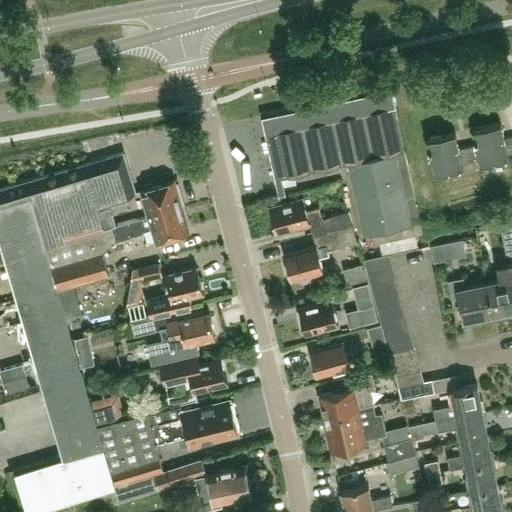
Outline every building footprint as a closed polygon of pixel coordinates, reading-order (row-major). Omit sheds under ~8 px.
[(390,87),(267,115),(281,177),(348,162),(364,234),(372,232),(375,243),(394,239),(410,235),(423,232),(421,222),(411,223),(395,152),(396,152),(396,151),(404,149),(394,104),(390,87)] [(511,152),(511,136),(505,138),(501,122),(473,128),(476,144),(480,159),(480,163),(509,157),(508,153),(511,152)] [(480,159),(476,144),(459,148),(455,132),(427,138),(434,173),(463,167),(462,163),(480,159)] [(45,244),(57,241),(50,220),(55,219),(56,220),(101,206),(100,202),(114,198),(136,191),(123,151),(0,187),(0,241),(42,387),(83,375),(58,289),(58,288),(51,265),(45,244)] [(297,173),(285,176),(287,183),(298,181),(297,173)] [(182,205),(178,193),(181,193),(178,182),(175,183),(174,180),(141,189),(149,215),(182,205)] [(307,209),(304,196),(270,205),(277,230),(310,222),(314,235),(325,232),(321,218),(323,217),(320,205),(307,209)] [(143,232),(143,230),(153,228),(156,240),(189,230),(188,227),(191,226),(188,216),(185,217),(182,205),(149,215),(115,225),(57,241),(45,244),(51,265),(102,250),(102,251),(115,240),(143,232)] [(351,225),(347,210),(323,217),(321,218),(325,232),(351,225)] [(356,241),(351,225),(325,232),(314,235),(317,245),(286,253),(289,264),(286,265),(289,275),(291,275),(292,277),(300,275),(302,281),(313,278),(311,272),(323,269),(319,256),(328,253),(327,249),(356,241)] [(511,252),(511,228),(502,230),(507,254),(511,252)] [(465,254),(462,238),(431,244),(434,260),(465,254)] [(51,265),(58,288),(108,273),(102,251),(102,250),(51,265)] [(392,265),(389,252),(364,259),(365,262),(367,271),(392,265)] [(511,307),(511,260),(496,264),(499,280),(487,282),(493,311),(511,307)] [(162,275),(159,262),(139,267),(142,279),(162,275)] [(369,277),(367,271),(365,262),(343,268),(347,283),(368,278),(369,277)] [(395,276),(392,265),(367,271),(369,277),(370,283),(395,276)] [(203,292),(197,266),(166,273),(170,294),(159,297),(162,312),(184,307),(182,297),(203,292)] [(398,288),(395,276),(370,283),(374,295),(398,288)] [(492,311),(493,311),(487,282),(465,286),(463,276),(448,279),(453,303),(460,302),(464,317),(492,311)] [(401,299),(398,288),(374,295),(377,306),(401,299)] [(339,323),(332,298),(300,306),(303,318),(300,319),(303,329),(306,329),(307,332),(339,323)] [(405,311),(401,299),(377,306),(380,318),(405,311)] [(373,303),(358,307),(357,308),(346,311),(350,326),(378,319),(373,303)] [(215,335),(209,311),(179,318),(179,319),(166,322),(167,325),(160,327),(162,339),(147,342),(151,363),(199,352),(196,339),(215,335)] [(408,323),(405,311),(380,318),(381,322),(383,329),(408,323)] [(135,334),(156,329),(153,316),(131,321),(135,334)] [(383,329),(381,322),(368,326),(375,353),(389,350),(386,341),(383,329)] [(411,334),(408,323),(383,329),(386,341),(411,334)] [(88,334),(75,337),(81,365),(94,362),(88,334)] [(414,346),(411,334),(386,341),(389,350),(389,352),(414,346)] [(349,365),(343,341),(311,349),(317,373),(332,369),(333,373),(345,370),(344,366),(349,365)] [(417,357),(414,346),(389,352),(392,364),(417,357)] [(226,384),(220,357),(200,362),(198,354),(160,364),(164,381),(182,377),(186,392),(168,395),(170,405),(180,403),(196,399),(194,392),(226,384)] [(420,369),(417,357),(392,364),(395,376),(420,369)] [(24,362),(0,368),(0,371),(5,391),(30,384),(24,362)] [(423,380),(420,369),(395,376),(398,385),(423,380)] [(375,411),(370,388),(375,387),(372,372),(350,377),(352,387),(320,394),(326,422),(375,411)] [(90,399),(83,375),(42,387),(53,423),(93,411),(90,399)] [(434,390),(431,378),(423,380),(398,385),(401,397),(434,390)] [(436,418),(482,408),(477,383),(451,388),(452,389),(448,390),(451,403),(434,407),(436,418)] [(119,393),(90,399),(93,411),(97,425),(125,418),(119,393)] [(158,395),(143,399),(146,412),(161,408),(158,395)] [(114,486),(115,485),(163,469),(155,443),(178,437),(187,435),(190,444),(239,431),(230,398),(183,410),(180,403),(170,405),(161,408),(146,412),(125,418),(97,425),(114,486)] [(462,439),(487,434),(482,408),(436,418),(436,419),(410,424),(413,438),(425,435),(425,433),(459,426),(462,439)] [(27,511),(28,511),(114,486),(97,425),(93,411),(53,423),(63,457),(15,471),(27,511)] [(386,433),(381,413),(375,414),(375,411),(326,422),(332,450),(366,442),(365,438),(386,433)] [(492,459),(487,434),(462,439),(462,441),(459,442),(461,453),(448,456),(450,467),(467,465),(467,464),(492,459)] [(187,435),(178,437),(180,447),(190,444),(187,435)] [(416,452),(412,436),(384,444),(388,460),(415,453),(416,452)] [(386,461),(390,473),(419,465),(415,453),(388,460),(386,461)] [(257,488),(254,477),(249,478),(246,468),(247,468),(246,464),(235,467),(234,465),(218,469),(219,470),(207,473),(202,458),(163,470),(163,469),(115,485),(119,500),(192,477),(196,475),(202,503),(212,500),(212,501),(244,494),(246,495),(250,494),(251,492),(251,490),(257,488)] [(440,470),(438,458),(424,461),(428,472),(440,470)] [(467,464),(467,465),(472,489),(497,484),(492,459),(467,464)] [(443,480),(440,470),(428,472),(431,482),(443,480)] [(371,497),(368,483),(341,489),(345,511),(353,511),(374,508),(393,503),(390,493),(371,497)] [(486,511),(502,509),(497,484),(472,489),(475,504),(460,507),(460,506),(439,511),(438,511),(486,511)] [(429,511),(426,497),(414,499),(416,511),(429,511)]
